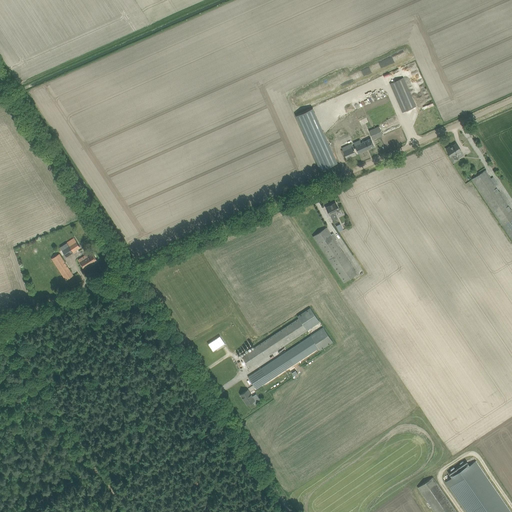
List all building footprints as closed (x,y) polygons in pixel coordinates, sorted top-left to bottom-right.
[(390,83),(403,112),(416,106),(403,78),(390,83)] [(375,128),(370,129),(372,139),(383,136),(379,121),(374,122),(375,128)] [(323,131),(306,138),(320,170),(337,163),(323,131)] [(360,140),(354,143),(358,153),(374,146),(371,138),(361,143),(360,140)] [(449,156),(453,162),(458,159),(455,154),(461,150),(456,143),(450,147),(450,146),(446,149),(450,155),(449,156)] [(351,144),(342,148),(347,158),(356,154),(351,144)] [(475,183),(511,239),(511,210),(495,185),(498,183),(493,176),(490,178),(489,176),(486,172),(487,171),(486,170),(472,179),(475,183)] [(330,215),(333,219),(337,217),(335,212),(339,210),(336,202),(326,207),(330,215)] [(316,241),(344,283),(357,274),(328,230),(328,229),(327,228),(313,237),(316,241)] [(60,247),(66,256),(80,247),(74,238),(67,242),(60,247)] [(78,260),(84,269),(97,260),(92,253),(88,256),(86,254),(82,257),(78,260)] [(52,258),(66,280),(73,275),(59,254),(52,258)] [(251,350),(242,355),(249,368),(261,362),(264,361),(273,356),(272,355),(274,354),(272,351),(308,331),(307,330),(320,322),(312,307),(297,315),(300,320),(250,347),(251,350)] [(323,327),(257,371),(265,383),(318,348),(320,350),(333,341),(323,327)] [(219,335),(207,343),(212,351),(225,343),(219,335)] [(252,374),(248,377),(256,389),(260,386),(265,383),(257,371),(252,374)] [(240,394),(247,405),(255,400),(250,393),(248,394),(246,390),(240,394)] [(511,511),(476,460),(469,465),(467,461),(449,474),(452,478),(445,482),(466,511),(511,511)] [(418,487),(435,511),(456,511),(433,477),(418,487)]
